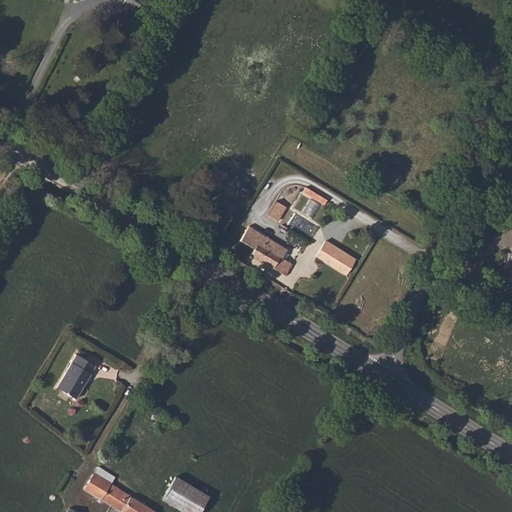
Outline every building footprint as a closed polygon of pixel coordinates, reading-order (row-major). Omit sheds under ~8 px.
[(253,201),(254,201),(263,185),(257,182),(248,198),(253,201)] [(303,193),(312,198),(304,212),(315,217),(325,197),(306,187),(303,193)] [(239,228),(253,201),(248,198),(244,205),(242,204),(231,224),(239,228)] [(241,229),(249,213),(253,215),(259,204),(254,201),(253,201),(239,228),(241,229)] [(267,222),(272,212),(264,207),(259,204),(253,215),(267,222)] [(261,238),(246,229),(242,237),(257,246),(261,238)] [(250,252),(248,256),(283,277),(290,265),(277,257),(281,249),(261,238),(257,246),(242,237),(237,244),(250,252)] [(323,256),(328,248),(316,242),(312,250),(323,256)] [(338,273),(341,265),(329,259),(323,256),(312,250),(308,257),(338,273)] [(59,384),(77,396),(97,365),(80,353),(59,384)] [(85,485),(128,511),(161,511),(112,479),(114,474),(99,463),(85,485)] [(177,474),(162,495),(188,511),(196,511),(202,504),(208,494),(177,474)]
